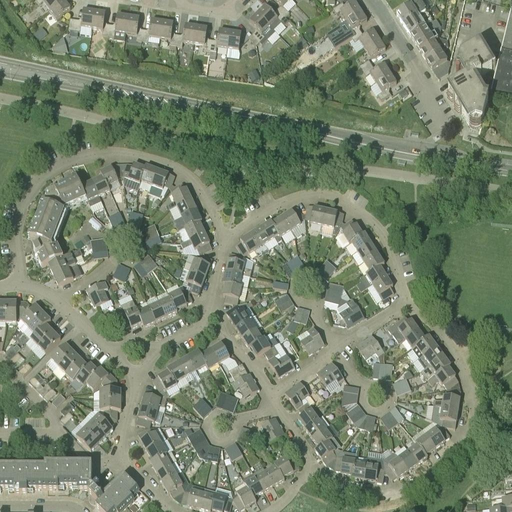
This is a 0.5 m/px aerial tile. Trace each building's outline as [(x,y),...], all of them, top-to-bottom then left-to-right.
[(43,4),(49,13),(63,2),(61,0),(38,0),(36,2),(39,7),(43,4)] [(283,9),(291,2),(289,0),(273,0),(281,8),(277,12),(285,20),(289,15),(283,9)] [(70,11),(63,2),(49,13),(56,22),(70,11)] [(396,17),(403,28),(426,13),(424,11),(426,11),(421,4),(420,5),(419,2),(411,7),(411,6),(410,7),(411,7),(396,17)] [(340,14),(346,23),(361,14),(355,4),(345,10),(342,5),(333,11),(336,16),(340,14)] [(265,8),(257,16),(270,29),(274,32),(282,25),(284,28),(289,24),(285,20),(277,12),(273,16),(265,8)] [(91,31),(92,31),(94,14),(83,12),(82,23),(76,22),(75,33),(80,34),(80,36),(90,38),(91,31)] [(403,28),(410,39),(437,22),(436,21),(432,24),(431,21),(432,21),(428,14),(427,15),(426,13),(403,28)] [(108,38),(110,27),(104,26),(105,15),(94,14),(92,31),(103,33),(102,37),(108,38)] [(361,14),(346,23),(352,32),(348,35),(351,40),(361,34),(358,29),(367,23),(361,14)] [(270,29),(257,16),(249,24),(257,32),(252,36),(260,44),(265,39),(262,36),(270,29)] [(128,19),(117,17),(116,28),(110,27),(108,38),(114,39),(115,34),(126,36),(128,19)] [(142,43),(144,32),(138,31),(139,21),(128,19),(126,36),(137,38),(136,42),(142,43)] [(149,40),(160,41),(162,24),(151,22),(149,33),(144,32),(142,43),(148,44),(149,40)] [(437,22),(410,39),(420,54),(439,40),(441,29),(437,22)] [(175,52),(178,37),(172,36),(173,26),(162,24),(160,41),(171,43),(170,48),(170,52),(175,52)] [(183,45),(193,46),(196,29),(185,27),(183,38),(178,37),(175,52),(181,53),(182,49),(183,45)] [(312,28),(305,31),(307,37),(314,34),(312,28)] [(39,43),(48,36),(42,29),(33,36),(39,43)] [(207,31),(196,29),(193,46),(205,48),(204,52),(210,53),(211,42),(206,41),(207,31)] [(216,54),(217,50),(227,51),(230,34),(219,32),(217,43),(211,42),(210,53),(216,54)] [(358,43),(364,52),(379,43),(373,33),(364,39),(361,34),(351,40),(355,45),(358,43)] [(227,51),(239,53),(241,36),(230,34),(227,51)] [(256,48),(260,44),(252,36),(248,40),(256,48)] [(295,46),(291,50),(295,54),(297,53),(300,50),(306,45),(306,44),(302,39),(295,46)] [(439,40),(420,54),(426,63),(441,53),(441,54),(448,49),(447,43),(446,43),(439,40)] [(502,46),(511,48),(511,42),(503,40),(502,46)] [(57,52),(65,49),(63,42),(55,45),(57,52)] [(364,52),(370,62),(385,52),(379,43),(364,52)] [(479,46),(460,57),(457,68),(460,68),(463,75),(461,76),(461,77),(461,80),(460,81),(461,84),(448,92),(452,97),(450,99),(453,104),(455,103),(458,109),(456,110),(460,116),(462,114),(469,127),(475,123),(482,125),(487,107),(473,83),(481,79),(480,78),(492,71),(488,65),(492,63),(490,64),(486,57),(488,56),(484,50),(483,52),(479,46)] [(511,54),(511,48),(502,46),(501,52),(511,54)] [(511,54),(501,52),(491,93),(511,96),(511,54)] [(441,54),(441,53),(426,63),(432,73),(439,83),(439,82),(448,76),(450,64),(448,64),(441,54)] [(359,69),(362,74),(372,68),(368,63),(359,69)] [(369,77),(375,86),(390,76),(384,67),(375,73),(372,68),(362,74),(366,79),(369,77)] [(260,80),(256,74),(248,78),(252,85),(260,80)] [(302,75),(295,79),(298,83),(305,79),(302,75)] [(381,95),(377,98),(381,103),(390,97),(387,92),(396,86),(390,76),(375,86),(381,95)] [(407,97),(403,92),(398,95),(402,101),(407,97)] [(128,182),(140,186),(141,183),(145,171),(145,170),(134,166),(133,169),(127,167),(117,167),(121,175),(124,175),(123,178),(123,180),(128,182)] [(123,180),(123,178),(124,175),(121,175),(117,167),(100,175),(102,179),(103,179),(107,190),(108,189),(119,184),(118,181),(122,179),(123,180)] [(149,193),(151,188),(152,188),(158,173),(146,168),(145,170),(145,171),(141,183),(141,184),(139,190),(149,193)] [(170,192),(174,190),(171,187),(174,179),(158,173),(152,188),(163,192),(164,189),(170,192)] [(92,184),(99,199),(110,194),(108,189),(107,190),(103,179),(102,179),(92,184)] [(58,248),(57,249),(55,246),(68,212),(87,204),(88,204),(81,189),(76,180),(54,190),(54,191),(48,194),(50,199),(49,200),(47,199),(44,207),(42,206),(29,241),(36,244),(33,252),(42,270),(48,267),(63,260),(58,248)] [(101,204),(99,199),(92,184),(81,189),(88,204),(90,210),(101,204)] [(176,209),(191,202),(186,191),(185,192),(182,186),(174,190),(170,192),(172,197),(171,198),(174,204),(167,207),(169,212),(176,209)] [(181,219),(181,220),(196,213),(191,202),(176,209),(181,219)] [(310,226),(322,229),(326,213),(308,208),(306,217),(302,217),(305,221),(305,222),(311,223),(310,226)] [(305,222),(305,221),(302,217),(297,210),(292,213),(282,219),(291,233),(291,234),(295,240),(306,233),(305,221),(305,222)] [(184,231),(184,230),(186,229),(186,230),(199,224),(200,225),(202,224),(196,213),(181,220),(181,219),(173,223),(178,234),(184,231)] [(341,230),(345,227),(342,225),(343,216),(326,213),(322,229),(334,231),(333,237),(336,237),(341,230)] [(127,229),(133,230),(137,216),(131,214),(127,229)] [(114,218),(120,231),(126,228),(120,215),(114,218)] [(137,216),(133,230),(139,232),(143,217),(137,216)] [(114,234),(120,231),(114,218),(108,220),(110,225),(104,228),(112,234),(114,233),(114,234)] [(291,234),(291,233),(282,219),(272,226),(271,226),(280,240),(291,234)] [(349,247),(351,245),(363,237),(362,237),(356,227),(355,228),(352,222),(345,227),(341,230),(344,234),(342,236),(349,247)] [(189,242),(204,235),(200,225),(199,224),(186,230),(186,229),(184,230),(184,231),(189,242)] [(275,241),(277,245),(282,243),(280,240),(271,226),(272,226),(271,224),(260,230),(269,245),(275,241)] [(141,233),(143,239),(157,233),(155,227),(141,233)] [(264,248),(269,245),(260,230),(250,236),(264,258),(269,255),(268,253),(266,249),(265,249),(264,248)] [(143,239),(145,245),(159,239),(157,233),(143,239)] [(199,257),(204,259),(204,256),(212,252),(209,246),(210,246),(204,235),(189,242),(180,246),(183,251),(192,247),(194,253),(197,252),(199,257)] [(259,261),(264,258),(250,236),(240,243),(241,244),(236,248),(240,255),(243,259),(248,256),(249,257),(255,254),(259,261)] [(351,245),(357,255),(371,246),(364,236),(362,237),(363,237),(351,245)] [(80,243),(84,247),(90,242),(87,238),(80,243)] [(159,239),(145,245),(148,251),(162,245),(159,239)] [(90,244),(91,250),(106,247),(105,241),(90,244)] [(357,255),(363,265),(377,256),(371,246),(357,255)] [(92,256),(107,254),(106,247),(91,250),(91,251),(92,256)] [(48,267),(53,278),(74,268),(76,268),(73,262),(83,257),(80,252),(63,260),(48,267)] [(107,254),(92,256),(93,262),(108,260),(107,254)] [(226,274),(242,278),(250,279),(252,272),(244,271),(245,266),(242,265),(243,259),(240,255),(238,258),(230,256),(226,274)] [(380,269),(384,267),(377,256),(363,265),(369,275),(370,274),(370,275),(380,269)] [(190,274),(206,280),(212,262),(204,259),(199,257),(197,263),(194,262),(190,274)] [(152,273),(157,269),(148,258),(144,261),(152,273)] [(292,262),(300,275),(305,271),(297,259),(292,262)] [(147,277),(152,273),(144,261),(139,265),(147,277)] [(295,278),(300,275),(292,262),(287,265),(295,278)] [(317,274),(321,278),(332,267),(327,263),(317,274)] [(142,281),(147,277),(139,265),(134,269),(142,281)] [(289,281),(295,278),(287,265),(281,269),(289,281)] [(112,280),(118,283),(124,269),(119,267),(112,280)] [(332,267),(321,278),(326,282),(336,271),(332,267)] [(79,279),(74,268),(53,278),(58,289),(79,279)] [(124,269),(118,283),(124,285),(130,272),(124,269)] [(367,291),(386,279),(380,269),(370,275),(370,274),(369,275),(360,280),(367,291)] [(186,293),(188,297),(191,294),(199,297),(206,280),(190,274),(186,285),(189,286),(186,292),(186,293)] [(225,287),(225,286),(239,289),(239,288),(240,289),(240,288),(242,278),(226,274),(223,286),(225,287)] [(377,306),(382,303),(394,296),(390,291),(393,289),(386,279),(367,291),(377,306)] [(103,306),(109,303),(104,293),(108,291),(105,284),(86,293),(94,310),(103,306)] [(274,284),(273,291),(287,293),(288,286),(274,284)] [(328,292),(342,296),(343,289),(329,285),(328,292)] [(225,286),(225,287),(223,298),(225,299),(224,305),(232,307),(233,311),(237,308),(239,301),(239,302),(242,289),(240,288),(240,289),(239,288),(239,289),(225,286)] [(181,294),(180,292),(168,298),(169,300),(170,300),(176,313),(187,308),(186,307),(192,304),(188,297),(186,293),(186,292),(181,294)] [(326,298),(340,302),(342,296),(328,292),(326,298)] [(120,306),(131,301),(129,297),(118,302),(120,306)] [(275,305),(278,310),(290,302),(287,297),(278,302),(275,304),(275,305)] [(340,302),(326,298),(324,304),(325,304),(332,306),(338,308),(340,302)] [(159,305),(166,320),(177,315),(176,313),(170,300),(169,300),(159,305)] [(278,310),(281,315),(293,308),(290,302),(278,310)] [(131,331),(142,326),(143,326),(138,316),(139,315),(138,314),(133,303),(121,308),(125,316),(130,328),(131,331)] [(347,306),(349,310),(339,316),(348,330),(364,320),(353,303),(347,306)] [(20,317),(26,305),(26,304),(17,304),(6,304),(6,325),(17,325),(17,317),(20,317)] [(19,329),(18,330),(23,335),(28,330),(43,315),(36,308),(32,311),(26,305),(20,317),(17,325),(19,325),(18,329),(19,329)] [(148,310),(155,325),(166,320),(159,305),(148,310)] [(236,331),(250,321),(255,318),(249,309),(247,305),(238,308),(237,308),(233,311),(226,315),(236,331)] [(144,330),(155,325),(148,310),(138,314),(139,315),(138,316),(143,326),(142,326),(144,330)] [(294,324),(300,326),(303,312),(297,310),(294,324)] [(303,312),(300,326),(306,328),(310,313),(303,312)] [(28,330),(34,337),(35,337),(36,337),(46,327),(51,323),(43,315),(28,330)] [(125,331),(130,328),(125,316),(119,319),(125,331)] [(404,342),(405,342),(418,332),(411,322),(409,324),(405,319),(387,332),(391,337),(392,337),(399,346),(404,342)] [(242,341),(257,332),(250,321),(236,331),(242,341)] [(34,337),(30,341),(38,349),(53,334),(46,327),(36,337),(35,337),(34,337)] [(309,338),(300,344),(308,358),(324,348),(313,330),(307,334),(309,338)] [(242,341),(249,351),(251,350),(250,350),(263,342),(262,341),(257,332),(242,341)] [(412,352),(416,349),(415,349),(425,342),(425,341),(418,332),(405,342),(412,352)] [(53,334),(38,349),(45,356),(60,342),(53,334)] [(382,355),(384,355),(371,338),(356,349),(366,362),(375,355),(378,359),(383,356),(382,355)] [(418,362),(436,349),(429,338),(425,341),(425,342),(415,349),(416,349),(412,352),(419,361),(418,362)] [(250,350),(251,350),(257,360),(264,355),(274,349),(277,346),(273,340),(267,344),(264,339),(262,341),(263,342),(250,350)] [(211,352),(219,366),(229,360),(221,346),(211,352)] [(4,359),(9,364),(18,355),(17,354),(21,351),(17,347),(15,349),(12,347),(5,355),(7,357),(4,359)] [(51,362),(58,369),(59,370),(74,355),(66,347),(51,362)] [(279,356),(274,349),(264,355),(268,363),(279,381),(295,371),(286,357),(277,363),(274,359),(279,356)] [(418,362),(425,371),(443,358),(436,349),(418,362)] [(208,372),(219,366),(211,352),(201,357),(200,358),(206,368),(208,372)] [(196,374),(206,368),(200,358),(201,357),(198,353),(188,359),(196,374)] [(9,364),(15,371),(24,362),(18,355),(9,364)] [(60,382),(66,377),(67,376),(81,362),(74,355),(59,370),(58,369),(52,375),(60,382)] [(378,381),(384,382),(386,367),(383,367),(381,361),(385,358),(383,356),(378,359),(380,367),(378,381)] [(448,369),(448,370),(450,368),(443,358),(425,371),(421,374),(428,383),(436,377),(437,377),(448,369)] [(196,384),(200,382),(196,374),(188,359),(177,365),(189,385),(194,381),(196,384)] [(67,376),(66,377),(73,384),(76,381),(88,369),(81,362),(67,376)] [(18,374),(23,379),(32,370),(27,365),(18,374)] [(188,385),(189,385),(177,365),(167,371),(168,374),(168,373),(175,386),(176,385),(177,387),(177,388),(182,385),(180,383),(186,380),(188,385)] [(335,383),(338,386),(344,382),(332,365),(316,376),(322,384),(326,389),(335,383)] [(70,387),(77,393),(81,391),(86,386),(98,374),(98,373),(90,366),(88,369),(76,381),(73,384),(70,387)] [(372,380),(378,381),(380,367),(373,366),(372,380)] [(229,373),(235,384),(236,385),(248,378),(248,377),(245,371),(240,374),(237,369),(229,373)] [(452,392),(459,390),(458,384),(454,379),(455,379),(448,370),(448,369),(437,377),(436,377),(428,383),(431,388),(438,384),(442,389),(444,387),(447,393),(452,393),(452,392)] [(101,385),(104,388),(117,383),(110,376),(108,378),(100,370),(98,373),(98,374),(86,386),(93,393),(101,385)] [(173,390),(177,387),(176,385),(175,386),(168,373),(168,374),(158,379),(158,380),(153,383),(157,391),(159,395),(167,400),(176,395),(173,390)] [(33,389),(36,393),(41,388),(40,387),(45,383),(42,380),(37,376),(28,384),(33,389)] [(232,386),(235,393),(239,391),(245,401),(259,393),(250,376),(248,377),(248,378),(236,385),(235,384),(232,386)] [(392,387),(395,393),(409,387),(406,381),(392,387)] [(99,392),(99,402),(121,403),(121,392),(117,392),(117,383),(104,388),(104,392),(99,392)] [(303,418),(312,412),(312,411),(307,405),(308,404),(305,401),(309,398),(300,384),(284,396),(297,413),(298,412),(302,418),(303,418)] [(38,395),(43,400),(52,391),(47,386),(45,388),(43,386),(41,388),(36,393),(38,395)] [(409,387),(395,393),(397,398),(411,393),(409,387)] [(343,395),(358,397),(358,391),(344,388),(343,395)] [(435,409),(441,410),(458,413),(461,395),(459,390),(452,392),(452,393),(447,393),(447,398),(443,398),(442,404),(433,402),(432,409),(433,409),(435,409)] [(52,391),(43,400),(47,404),(56,395),(52,391)] [(164,410),(167,400),(159,395),(157,391),(155,394),(146,391),(141,409),(158,414),(159,408),(164,410)] [(216,408),(222,411),(227,396),(221,394),(216,408)] [(358,397),(343,395),(341,409),(356,406),(358,397)] [(65,401),(61,396),(52,405),(56,410),(65,401)] [(222,411),(227,413),(233,399),(227,396),(222,411)] [(233,399),(227,413),(233,415),(238,401),(233,399)] [(198,405),(208,416),(212,412),(202,401),(198,405)] [(104,418),(117,423),(117,413),(121,413),(121,403),(99,402),(99,413),(104,413),(104,418)] [(64,418),(69,414),(74,409),(69,405),(60,414),(64,418)] [(203,420),(208,416),(198,405),(193,410),(203,420)] [(346,416),(350,421),(361,413),(358,408),(346,416)] [(149,431),(150,431),(150,430),(152,424),(155,425),(158,414),(141,409),(137,427),(145,429),(145,433),(149,431)] [(455,431),(458,413),(441,410),(435,409),(432,424),(441,429),(442,429),(445,433),(446,430),(455,431)] [(398,426),(404,422),(395,410),(390,414),(398,426)] [(305,432),(319,421),(315,417),(317,415),(314,412),(313,413),(312,412),(303,418),(302,418),(297,422),(305,432)] [(350,421),(354,426),(365,418),(361,413),(350,421)] [(69,414),(64,418),(60,423),(64,428),(73,419),(69,414)] [(393,429),(398,426),(390,414),(385,417),(393,429)] [(91,424),(105,440),(113,432),(110,429),(117,423),(104,418),(102,421),(98,417),(91,424)] [(388,433),(389,433),(393,429),(385,417),(380,421),(385,428),(388,432),(388,433)] [(367,418),(365,418),(357,424),(354,426),(358,431),(367,418)] [(358,431),(366,433),(369,419),(367,418),(358,431)] [(305,432),(312,441),(326,431),(325,430),(329,427),(322,419),(319,421),(305,432)] [(366,433),(372,434),(375,420),(369,419),(366,433)] [(83,432),(98,447),(105,440),(91,425),(88,423),(86,420),(82,424),(86,429),(83,432)] [(263,441),(267,448),(285,437),(275,421),(261,429),(267,439),(263,441)] [(183,433),(187,439),(193,436),(190,429),(183,433)] [(240,436),(254,440),(256,434),(242,429),(240,436)] [(425,437),(435,451),(445,444),(450,440),(445,433),(442,429),(436,433),(435,431),(425,437)] [(147,454),(162,445),(155,434),(153,436),(150,431),(149,431),(145,433),(138,437),(141,443),(147,454)] [(319,451),(328,444),(329,443),(333,441),(326,431),(312,441),(318,450),(319,451)] [(98,447),(83,432),(76,439),(91,454),(98,447)] [(187,439),(190,444),(203,437),(200,432),(193,436),(187,439)] [(238,442),(252,446),(254,440),(240,436),(238,442)] [(190,444),(194,450),(206,443),(203,437),(190,444)] [(425,437),(415,445),(417,446),(425,458),(426,458),(435,451),(425,437)] [(194,450),(197,456),(209,448),(206,443),(194,450)] [(329,443),(328,444),(319,451),(318,450),(315,453),(326,468),(333,463),(336,465),(337,460),(334,455),(336,453),(329,443)] [(152,463),(152,464),(164,457),(165,457),(168,456),(168,455),(162,445),(147,454),(152,463)] [(237,461),(243,458),(235,445),(229,448),(237,461)] [(417,446),(407,453),(417,467),(427,460),(426,458),(425,458),(417,446)] [(200,460),(203,462),(212,449),(209,448),(197,456),(200,460)] [(231,464),(237,461),(229,448),(224,452),(231,464)] [(205,463),(211,464),(214,450),(212,449),(203,462),(205,463)] [(395,456),(394,456),(407,474),(417,467),(407,453),(404,449),(395,456)] [(211,464),(217,465),(220,451),(214,450),(211,464)] [(164,457),(152,464),(152,463),(150,465),(156,475),(171,467),(171,466),(177,463),(171,453),(168,455),(168,456),(165,457),(164,457)] [(337,460),(336,465),(333,463),(326,468),(335,474),(341,475),(340,477),(352,479),(353,479),(355,464),(357,456),(344,454),(342,453),(337,460)] [(366,466),(364,483),(382,486),(383,478),(387,477),(384,473),(383,463),(383,462),(382,456),(368,454),(367,466),(366,466)] [(383,463),(384,473),(387,477),(392,484),(397,480),(398,481),(407,474),(394,456),(395,456),(394,455),(383,463)] [(282,481),(283,480),(299,472),(292,460),(286,463),(285,460),(274,467),(275,468),(275,469),(282,481)] [(352,479),(351,481),(364,483),(366,466),(355,464),(353,479),(352,479)] [(156,475),(162,486),(177,477),(171,467),(156,475)] [(262,470),(273,489),(284,483),(283,480),(282,481),(275,469),(275,468),(266,473),(263,470),(262,470)] [(47,472),(0,471),(0,491),(14,492),(14,495),(27,495),(27,492),(58,492),(58,489),(78,489),(78,492),(89,492),(89,496),(98,505),(95,508),(99,511),(124,511),(134,502),(132,500),(139,493),(125,479),(103,501),(92,490),(89,489),(89,469),(47,469),(47,472)] [(263,495),(273,489),(262,470),(252,476),(263,495)] [(183,494),(186,491),(184,487),(188,485),(182,474),(177,477),(162,486),(168,496),(170,495),(173,501),(180,496),(183,494)] [(254,500),(263,495),(252,476),(242,482),(247,490),(253,501),(254,500)] [(233,502),(235,506),(238,511),(242,511),(256,504),(254,500),(253,501),(247,490),(236,496),(238,499),(233,501),(233,502)] [(181,507),(198,511),(203,495),(191,492),(191,493),(186,492),(186,491),(183,494),(180,496),(183,499),(181,507)] [(198,511),(210,511),(214,500),(214,498),(203,495),(198,511)] [(215,496),(214,498),(214,500),(210,511),(229,511),(231,507),(235,506),(233,502),(233,501),(227,500),(227,499),(215,496)] [(511,500),(501,501),(496,501),(497,511),(511,510),(511,500)]
